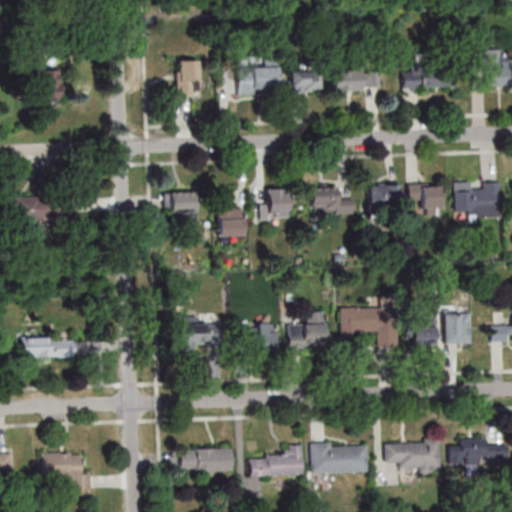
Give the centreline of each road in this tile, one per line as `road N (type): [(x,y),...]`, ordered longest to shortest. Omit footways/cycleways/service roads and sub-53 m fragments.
road 1 (residential): [(136,511),(115,0)]
road 2 (residential): [(511,132),(0,151)]
road 3 (residential): [(511,390),(0,408)]
